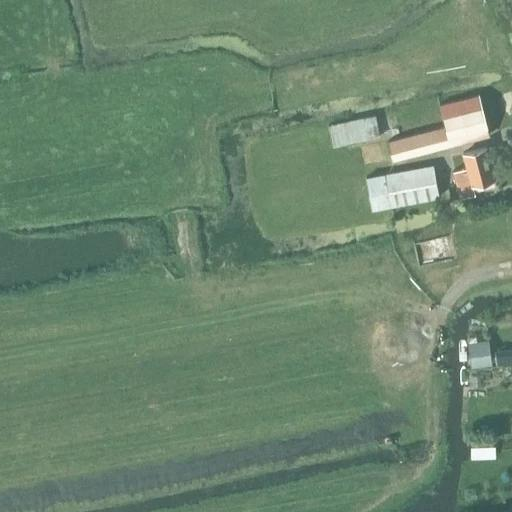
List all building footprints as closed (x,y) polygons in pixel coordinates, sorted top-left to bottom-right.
[(489,135),(478,95),(438,105),(444,126),(388,140),(392,159),(489,135)] [(330,124),(334,145),(380,135),(376,114),(330,124)] [(494,178),(486,146),(462,153),(466,167),(452,171),(459,198),(474,194),(471,184),(494,178)] [(433,164),(384,173),(367,176),(373,208),(439,196),(433,164)] [(511,345),(496,346),(497,360),(511,359),(511,345)]
